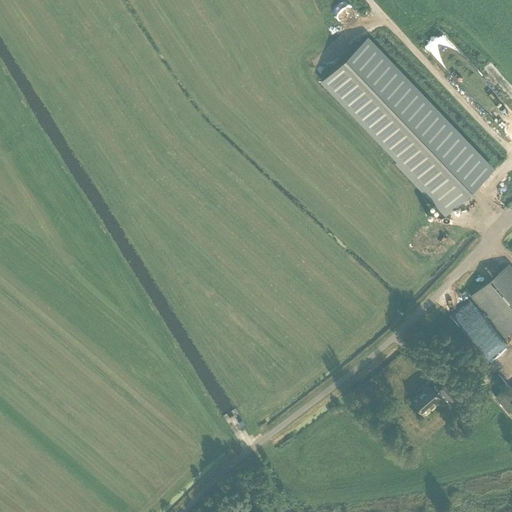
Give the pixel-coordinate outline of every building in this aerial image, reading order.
[(319,0),(345,26),(358,13),(345,0),(319,0)] [(492,170),(367,38),(322,81),(448,213),(492,170)] [(511,267),(509,264),(471,295),(505,336),(511,330),(511,267)] [(447,316),(465,335),(483,319),(465,300),(447,316)] [(487,343),(477,350),(487,363),(497,356),(487,343)] [(457,396),(447,383),(439,390),(449,402),(457,396)] [(441,400),(428,385),(410,400),(423,415),(441,400)]
